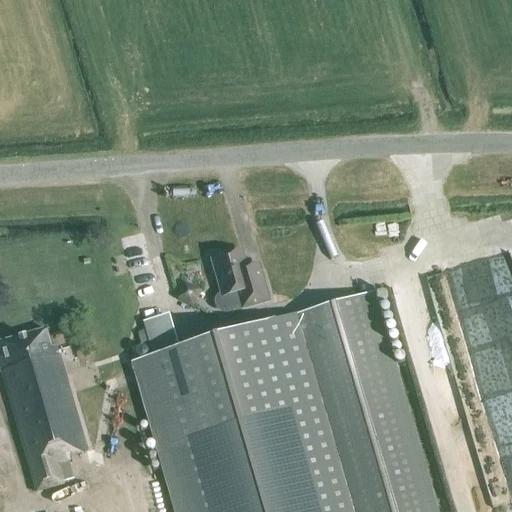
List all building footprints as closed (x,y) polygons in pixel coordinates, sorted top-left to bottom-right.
[(268,303),(260,274),(248,278),(241,253),(211,261),(222,298),(237,294),(242,310),(268,303)] [(153,360),(140,364),(145,382),(182,511),(436,511),(372,295),(232,336),(179,351),(169,316),(143,323),(145,330),(148,343),(153,360)] [(145,330),(137,332),(140,345),(148,343),(145,330)] [(69,459),(87,454),(56,348),(52,349),(47,331),(0,345),(0,367),(37,495),(63,487),(61,482),(69,480),(65,465),(71,463),(69,459)] [(511,495),(511,448),(501,451),(511,495)]
